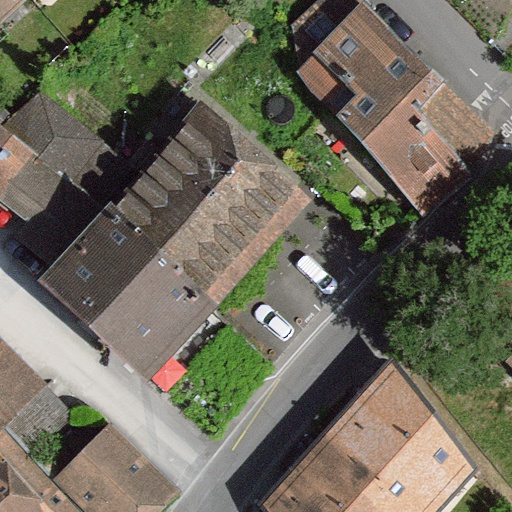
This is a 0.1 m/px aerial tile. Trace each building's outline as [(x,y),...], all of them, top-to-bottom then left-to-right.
[(0,0),(0,9),(9,0),(0,0)] [(490,130),(367,0),(323,0),(293,28),(320,53),(301,72),(421,210),(472,167),(490,130)] [(65,263),(108,216),(93,206),(125,165),(43,99),(10,130),(0,122),(0,189),(38,219),(25,236),(65,263)] [(206,107),(117,206),(213,300),(306,195),(206,107)] [(213,300),(117,206),(108,216),(65,263),(49,277),(150,371),(213,300)] [(511,308),(511,272),(493,254),(445,304),(483,340),(511,308)] [(0,340),(0,428),(5,423),(44,384),(0,340)] [(437,511),(476,471),(391,360),(256,506),(260,511),(437,511)] [(74,416),(44,384),(5,423),(33,453),(74,416)] [(153,511),(175,491),(113,430),(63,479),(95,511),(153,511)] [(0,511),(42,511),(0,468),(0,511)]
